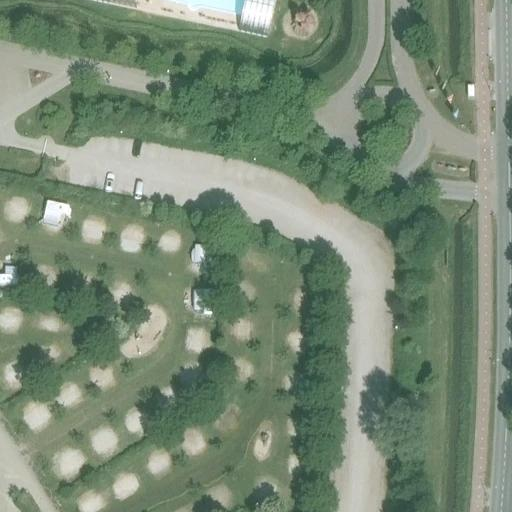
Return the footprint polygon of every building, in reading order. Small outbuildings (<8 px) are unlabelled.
[(84,0),(108,5),(109,4),(136,10),(136,9),(164,14),(164,13),(185,18),(185,19),(212,25),(212,26),(240,32),(239,33),(267,39),(275,0),(84,0)] [(33,211),(38,183),(20,180),(15,208),(33,211)] [(56,186),(51,208),(74,213),(79,191),(56,186)] [(93,195),(90,215),(111,219),(115,198),(93,195)] [(167,230),(190,232),(192,212),(170,210),(167,230)] [(212,229),(193,240),(205,260),(224,249),(212,229)] [(201,301),(223,303),(225,275),(203,274),(201,301)] [(9,311),(30,311),(30,292),(10,291),(9,311)] [(192,315),(191,340),(222,341),(223,317),(192,315)] [(90,354),(99,371),(119,361),(110,343),(90,354)] [(196,370),(217,377),(224,358),(203,350),(196,370)] [(32,355),(17,373),(28,382),(43,363),(32,355)] [(60,373),(71,388),(87,377),(76,362),(60,373)] [(174,384),(182,406),(199,400),(192,378),(174,384)] [(46,384),(30,391),(42,419),(59,412),(46,384)] [(130,401),(145,429),(165,418),(150,390),(130,401)] [(187,419),(197,437),(214,427),(204,409),(187,419)] [(119,412),(99,421),(110,446),(131,437),(119,412)] [(174,431),(154,438),(161,459),(182,452),(174,431)] [(78,469),(102,458),(93,439),(69,450),(78,469)] [(302,442),(301,463),(321,464),(321,443),(302,442)] [(143,447),(120,456),(132,485),(155,476),(143,447)] [(109,471),(85,480),(93,501),(117,492),(109,471)] [(238,479),(220,486),(226,503),(244,496),(238,479)] [(208,511),(202,496),(182,503),(185,511),(208,511)]
